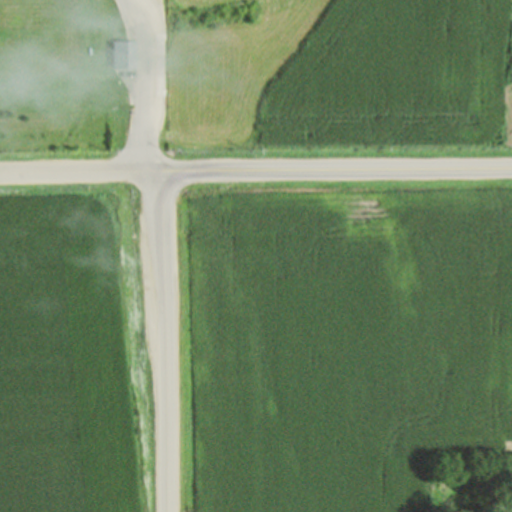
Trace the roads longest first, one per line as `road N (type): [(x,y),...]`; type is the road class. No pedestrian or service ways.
road 1 (secondary): [(511,167),(160,170)]
road 2 (tertiary): [(160,170),(171,511)]
road 3 (secondary): [(0,171),(160,170)]
